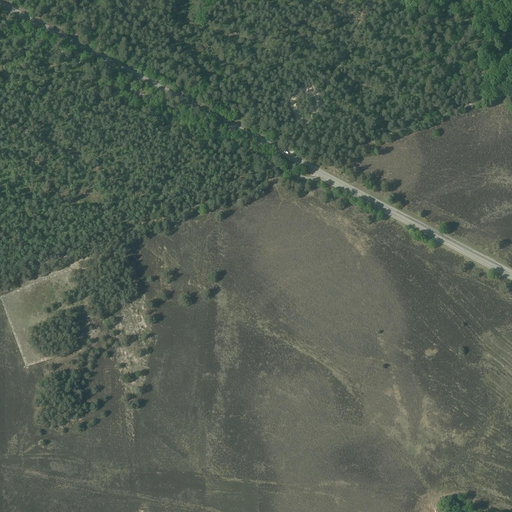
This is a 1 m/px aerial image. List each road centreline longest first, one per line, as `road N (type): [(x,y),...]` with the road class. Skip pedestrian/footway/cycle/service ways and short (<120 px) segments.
road 1 (tertiary): [(511,273),(0,4)]
road 2 (track): [(0,277),(60,255),(119,260),(137,237),(167,234),(252,198),(284,170)]
road 3 (track): [(321,101),(382,134),(481,102)]
road 4 (track): [(127,245),(124,230),(139,222),(196,205),(245,175),(269,177)]
